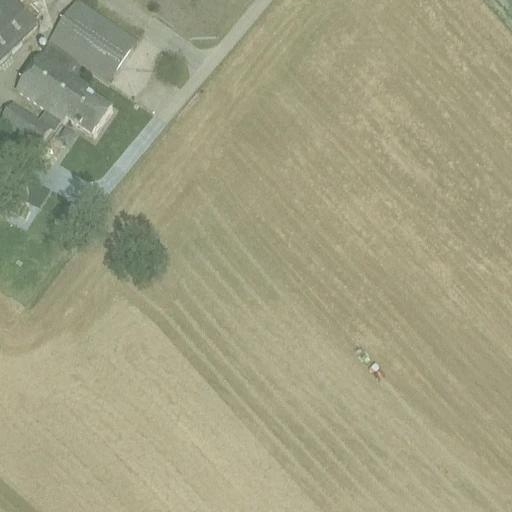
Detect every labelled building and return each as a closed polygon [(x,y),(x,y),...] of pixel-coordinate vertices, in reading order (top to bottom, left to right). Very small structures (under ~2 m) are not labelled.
[(0,0),(0,64),(37,29),(9,0),(0,0)] [(50,45),(44,56),(69,75),(77,63),(110,86),(138,44),(78,4),(50,45)] [(146,35),(135,58),(156,68),(167,45),(146,35)] [(111,112),(85,94),(88,89),(69,75),(44,56),(17,92),(47,114),(38,122),(13,106),(0,125),(39,153),(53,136),(55,137),(63,125),(66,122),(92,139),(111,112)] [(137,59),(121,81),(140,95),(156,73),(137,59)] [(0,211),(16,218),(31,180),(7,169),(0,166),(0,211)]
